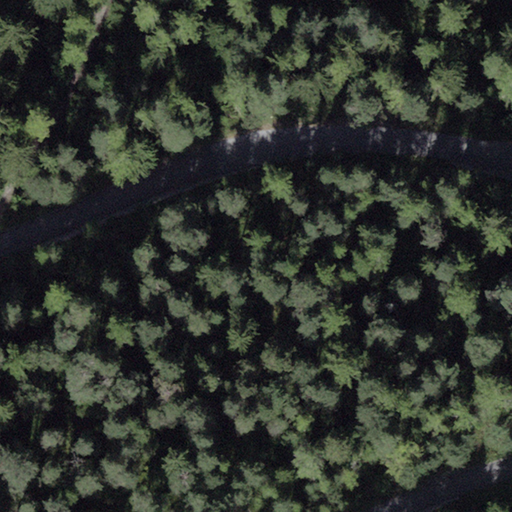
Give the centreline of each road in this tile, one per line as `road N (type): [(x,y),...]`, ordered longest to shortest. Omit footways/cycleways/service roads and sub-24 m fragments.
road 1 (unclassified): [(0,242),(146,184),(260,154),(412,149),(511,157)]
road 2 (unclassified): [(511,464),(375,511)]
